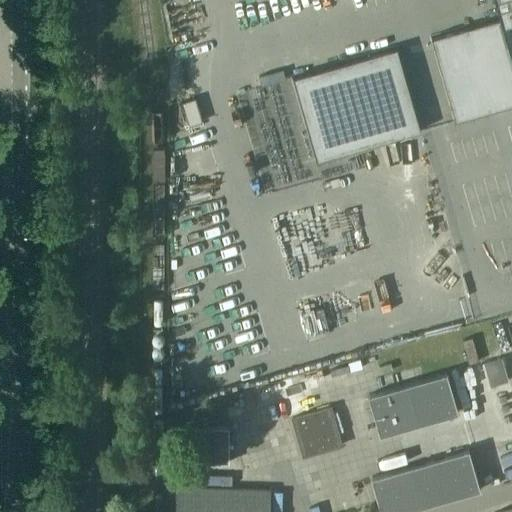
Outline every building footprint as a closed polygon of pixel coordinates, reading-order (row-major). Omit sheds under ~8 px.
[(511,0),(496,0),(501,17),(432,37),(455,120),(511,103),(511,0)] [(317,159),(421,129),(397,46),(293,76),(317,159)] [(189,124),(202,120),(195,97),(182,101),(189,124)] [(506,380),(499,357),(484,362),(491,384),(506,380)] [(368,394),(380,434),(458,411),(446,372),(368,394)] [(303,455),(342,444),(331,406),(292,417),(303,455)] [(202,426),(201,461),(229,462),(229,426),(202,426)] [(370,476),(377,499),(379,511),(395,511),(479,490),(468,450),(370,476)] [(175,511),(270,511),(271,489),(176,486),(175,511)]
